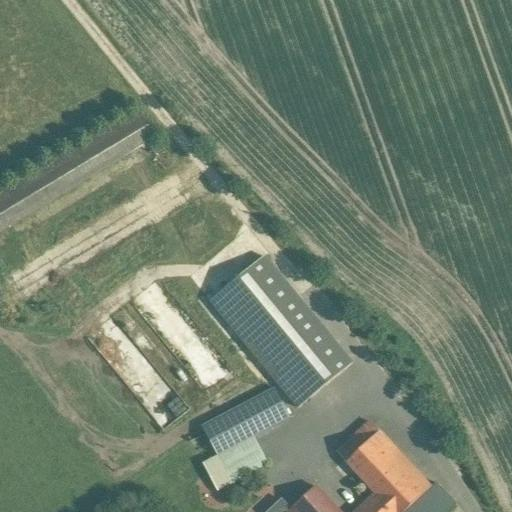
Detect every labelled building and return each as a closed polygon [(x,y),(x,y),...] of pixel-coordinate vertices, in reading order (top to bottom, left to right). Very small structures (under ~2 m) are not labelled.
[(0,223),(156,145),(141,117),(0,188),(0,223)] [(212,305),(300,411),(356,366),(267,259),(212,305)] [(275,390),(202,429),(217,457),(253,438),(290,418),(275,390)] [(449,511),(457,505),(436,483),(431,487),(371,422),(338,453),(375,494),(355,511),(339,511),(316,487),(290,511),(282,502),(270,511),(449,511)] [(217,457),(203,464),(217,492),(232,485),(217,457)]
